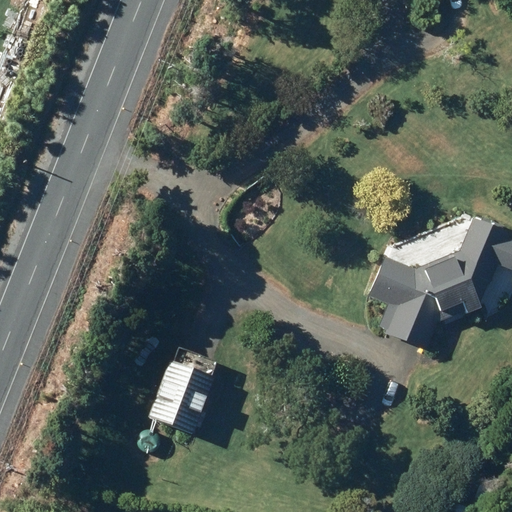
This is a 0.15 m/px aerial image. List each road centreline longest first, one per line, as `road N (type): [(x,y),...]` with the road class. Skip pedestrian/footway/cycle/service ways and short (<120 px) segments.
road 1 (tertiary): [(146,0),(0,366)]
road 2 (unknown): [(94,129),(175,171),(193,198),(201,237),(226,263)]
